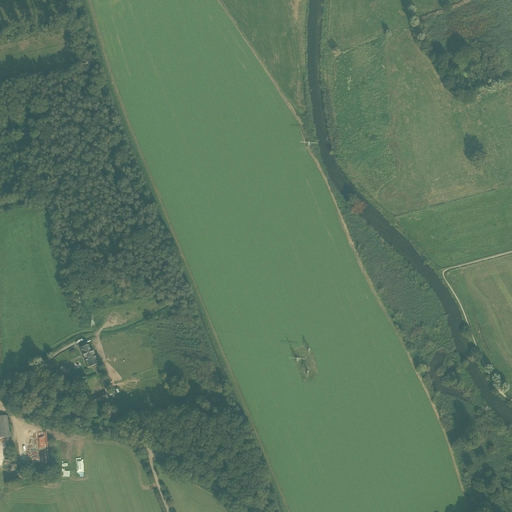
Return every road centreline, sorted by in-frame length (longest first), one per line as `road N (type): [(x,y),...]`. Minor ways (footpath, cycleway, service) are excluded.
road 1 (track): [(287,511),(126,120),(88,0)]
road 2 (track): [(169,511),(152,452),(253,511)]
road 3 (unclassified): [(0,396),(128,435),(152,452)]
road 4 (track): [(0,381),(98,336),(106,320)]
